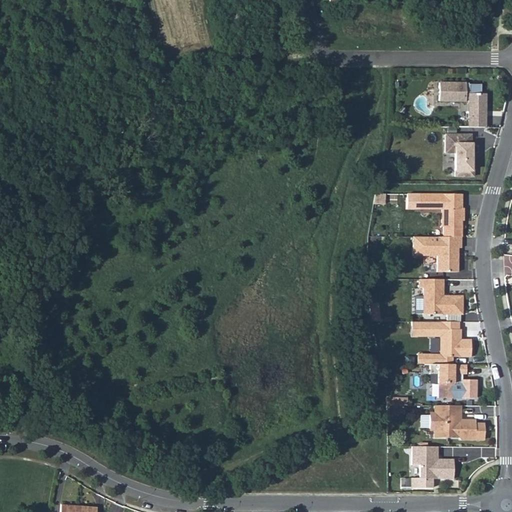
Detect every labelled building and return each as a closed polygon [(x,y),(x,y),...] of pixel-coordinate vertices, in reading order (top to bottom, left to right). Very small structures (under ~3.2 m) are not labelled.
[(468,84),(438,83),(438,102),(465,102),(465,99),(468,99),(468,102),(468,128),(484,128),(484,94),(480,94),(480,85),(471,85),(471,87),(468,87),(468,85),(468,84)] [(470,144),(470,135),(445,135),(444,153),(454,153),(454,177),(472,177),(472,161),(470,161),(471,156),(471,144),(470,144)] [(407,209),(418,209),(418,195),(407,195),(407,209)] [(460,238),(460,226),(460,221),(462,221),(463,209),(461,209),(461,195),(418,195),(418,209),(441,210),(440,227),(442,227),(442,238),(460,238)] [(460,249),(460,238),(442,238),(413,237),(412,256),(436,256),(436,273),(457,273),(457,258),(455,256),(455,248),(457,248),(460,249)] [(442,280),(418,280),(418,289),(422,289),(422,315),(461,315),(462,296),(442,296),(438,296),(438,289),(442,289),(442,280)] [(378,304),(369,304),(370,318),(379,317),(378,304)] [(439,322),(411,322),(410,337),(419,337),(439,337),(439,330),(439,322)] [(458,330),(439,330),(439,337),(439,355),(439,357),(452,357),(470,358),(470,340),(460,340),(457,340),(458,330)] [(429,365),(452,365),(452,357),(439,357),(439,355),(417,355),(417,365),(429,365)] [(437,398),(477,399),(477,381),(461,380),(461,375),(465,375),(465,365),(452,365),(429,365),(429,374),(437,374),(437,398)] [(402,406),(386,406),(386,414),(402,415),(402,406)] [(454,416),(459,416),(459,406),(433,406),(433,414),(431,414),(428,416),(428,428),(431,431),(433,431),(433,438),(458,439),(459,440),(483,440),(483,424),(474,424),(474,421),(460,421),(460,422),(458,422),(457,423),(454,420),(454,416)] [(434,456),(437,456),(437,447),(411,447),(411,466),(419,466),(419,479),(452,479),(452,460),(437,460),(434,460),(434,456)]
